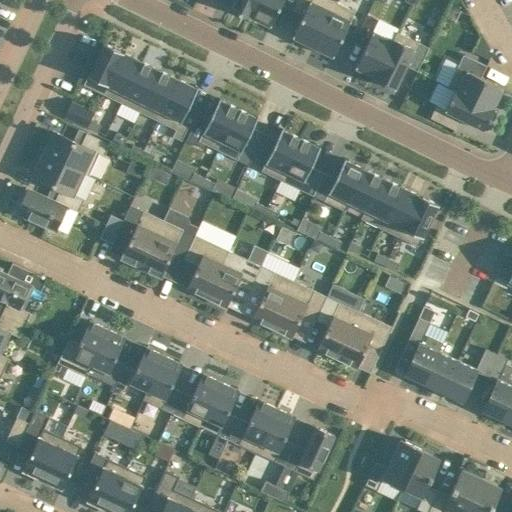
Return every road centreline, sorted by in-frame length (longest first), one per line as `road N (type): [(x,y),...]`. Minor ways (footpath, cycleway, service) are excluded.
road 1 (residential): [(511,458),(401,406),(359,403),(0,236)]
road 2 (unclassified): [(504,178),(128,0)]
road 3 (residential): [(0,170),(81,0)]
